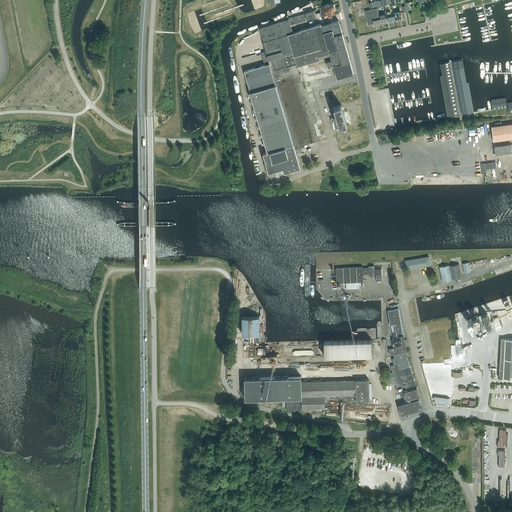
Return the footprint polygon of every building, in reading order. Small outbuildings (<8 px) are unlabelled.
[(321,12),(320,13),(321,17),(328,14),(329,17),(332,16),(332,15),(333,14),(333,13),(334,13),(333,9),(334,9),(334,8),(334,7),(334,6),(333,5),(332,4),(329,5),(329,4),(328,3),(326,4),(325,5),(326,6),(322,7),(320,8),(321,12)] [(374,26),(381,24),(378,14),(377,8),(377,9),(370,11),(371,15),(366,15),(368,24),(374,23),(374,26)] [(394,14),(395,21),(402,19),(400,9),(393,11),(394,14)] [(316,18),(315,16),(314,10),(305,13),(307,20),(316,18)] [(389,22),(395,21),(394,14),(391,15),(391,11),(386,12),(389,22)] [(378,14),(381,24),(387,23),(386,16),(385,13),(378,14)] [(293,17),(295,24),(306,21),(304,14),(293,17)] [(263,153),(269,172),(283,168),(284,172),(301,167),(295,148),(319,141),(298,66),(320,60),(319,59),(331,56),(332,60),(327,62),(328,67),(334,66),(337,79),(354,74),(350,61),(342,33),(339,21),(322,25),(321,24),(315,26),(300,30),(300,31),(293,33),(289,20),(260,28),(264,41),(263,41),(266,51),(261,53),(265,65),(245,71),(251,92),(250,92),(268,151),(263,153)] [(442,76),(440,76),(442,86),(447,116),(447,117),(448,117),(459,115),(450,63),(450,62),(440,64),(442,76)] [(334,129),(347,126),(342,105),(333,107),(336,117),(331,119),(334,129)] [(493,141),(511,138),(511,123),(491,126),(493,141)] [(511,151),(511,144),(494,146),(495,154),(511,152),(511,151)] [(492,168),(492,162),(482,163),(483,175),(486,175),(486,169),(492,168)] [(137,192),(137,202),(154,202),(154,192),(137,192)] [(406,269),(430,265),(429,256),(405,260),(406,269)] [(439,267),(442,282),(461,278),(459,264),(449,266),(449,265),(439,267)] [(363,266),(336,268),(336,283),(343,283),(363,282),(363,274),(369,274),(369,276),(374,275),(374,266),(369,266),(369,268),(363,268),(363,266)] [(395,337),(403,335),(398,309),(387,310),(390,325),(395,324),(395,325),(391,325),(393,337),(395,337)] [(486,327),(491,325),(487,312),(478,314),(483,331),(487,330),(486,327)] [(259,315),(242,316),(243,334),(260,333),(259,315)] [(502,328),(498,317),(492,319),(496,330),(502,328)] [(392,339),(394,348),(389,349),(390,355),(395,354),(406,352),(407,352),(403,335),(395,337),(395,338),(392,339)] [(499,378),(511,379),(511,339),(501,339),(499,378)] [(396,358),(392,359),(394,365),(391,366),(397,386),(405,383),(408,382),(410,388),(416,386),(407,356),(406,353),(406,352),(395,354),(396,358)] [(301,381),(301,376),(245,378),(241,379),(241,388),(245,388),(246,398),(286,397),(287,410),(302,409),(325,409),(325,395),(337,395),(338,399),(343,399),(343,400),(356,400),(369,400),(369,379),(301,381)] [(406,386),(402,387),(403,390),(402,391),(406,401),(411,400),(413,399),(414,399),(420,397),(417,386),(416,386),(410,388),(408,382),(405,383),(406,386)] [(398,405),(401,415),(422,409),(419,398),(414,400),(414,399),(413,399),(413,400),(398,405)]
